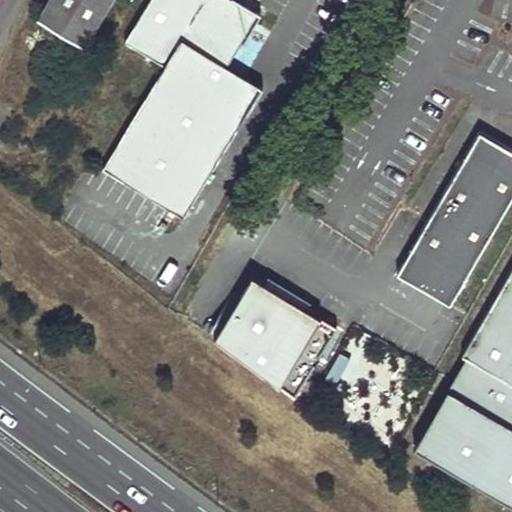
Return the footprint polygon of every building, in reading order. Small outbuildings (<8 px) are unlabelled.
[(48,0),(38,17),(84,44),(110,0),(48,0)] [(148,0),(124,40),(165,64),(102,167),(184,216),(262,86),(226,64),(244,34),(236,0),(148,0)] [(236,0),(244,34),(257,13),(236,0)] [(450,303),(511,195),(511,149),(479,131),(397,272),(450,303)] [(335,322),(248,265),(205,330),(292,387),(335,322)] [(511,266),(462,354),(466,356),(448,386),(414,444),(511,500),(511,266)]
